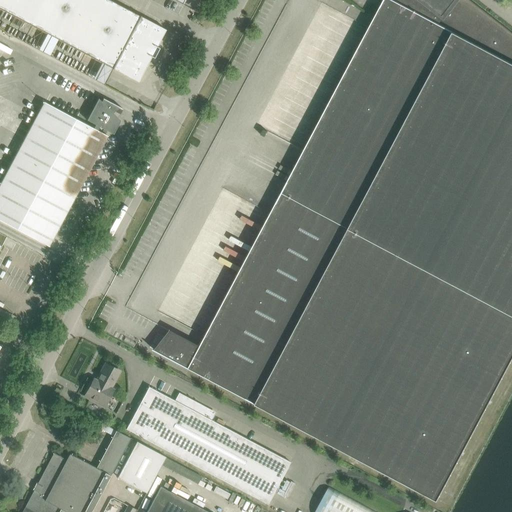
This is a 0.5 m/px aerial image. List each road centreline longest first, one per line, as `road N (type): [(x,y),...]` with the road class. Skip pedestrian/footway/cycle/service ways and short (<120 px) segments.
road 1 (unknown): [(296,0),(294,20),(112,352)]
road 2 (unclassified): [(398,502),(64,327)]
road 3 (unclassified): [(64,327),(235,0)]
road 4 (unclassified): [(0,450),(64,327)]
